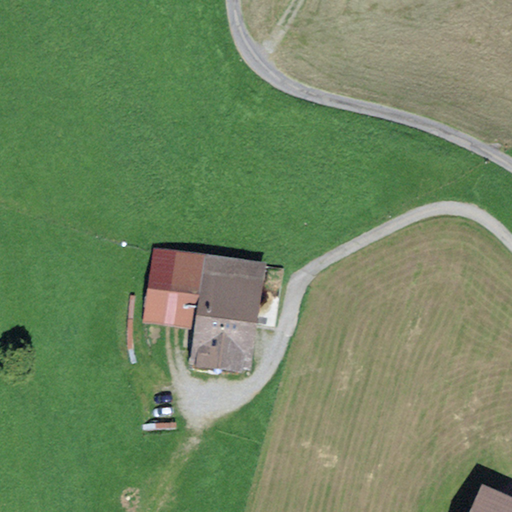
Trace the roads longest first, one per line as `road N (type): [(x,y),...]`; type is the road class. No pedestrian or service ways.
road 1 (track): [(511,242),(456,207),(411,218),(308,269),(269,372),(233,403),(196,396),(176,370)]
road 2 (residential): [(232,0),(246,60),(291,91),(414,125),(511,169)]
